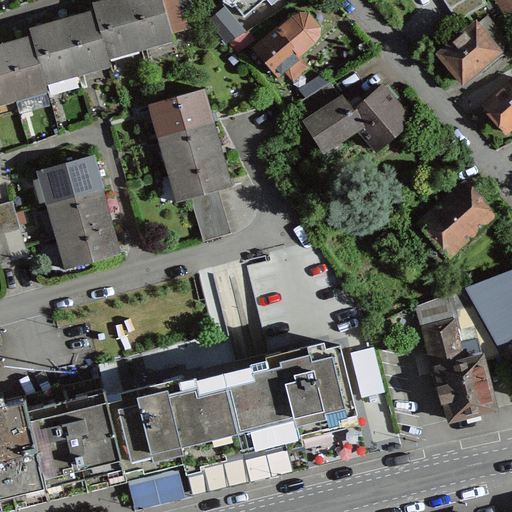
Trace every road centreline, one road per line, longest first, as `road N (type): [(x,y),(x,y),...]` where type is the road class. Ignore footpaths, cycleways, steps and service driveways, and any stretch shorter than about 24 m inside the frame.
road 1 (residential): [(143,274),(290,233),(241,134)]
road 2 (residential): [(0,156),(102,127),(143,274)]
road 3 (residential): [(494,162),(354,0)]
road 4 (tertiary): [(305,511),(511,460)]
road 5 (residential): [(0,316),(143,274)]
